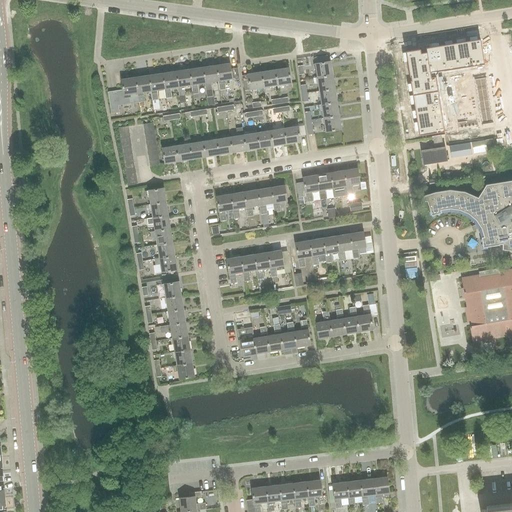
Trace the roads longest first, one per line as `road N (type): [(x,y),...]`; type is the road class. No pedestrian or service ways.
road 1 (secondary): [(34,511),(0,111)]
road 2 (residential): [(367,35),(112,0)]
road 3 (residential): [(397,345),(225,369),(215,310)]
road 4 (residential): [(193,175),(377,146)]
road 5 (residential): [(204,246),(383,215)]
road 6 (residential): [(230,474),(406,452)]
road 7 (residential): [(215,310),(390,283)]
road 8 (residential): [(511,12),(367,35)]
